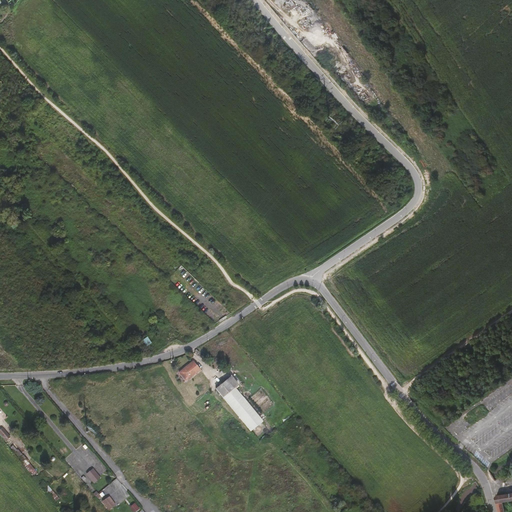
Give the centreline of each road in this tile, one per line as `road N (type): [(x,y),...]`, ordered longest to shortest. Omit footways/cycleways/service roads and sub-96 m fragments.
road 1 (unclassified): [(252,0),(413,172),(418,187),(407,209),(308,279)]
road 2 (tertiary): [(0,376),(172,354),(288,283),(308,279)]
road 3 (tertiary): [(308,279),(413,407),(475,467),(493,511)]
